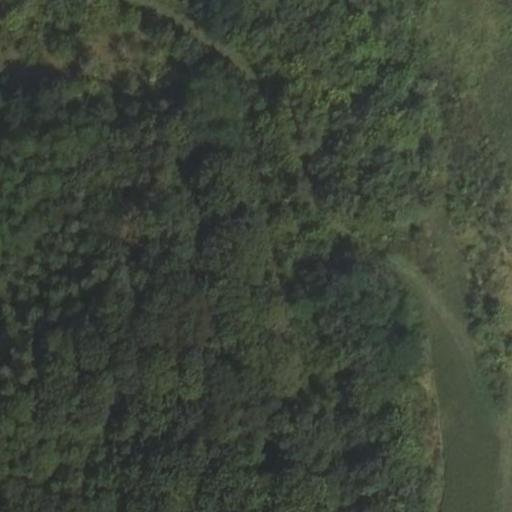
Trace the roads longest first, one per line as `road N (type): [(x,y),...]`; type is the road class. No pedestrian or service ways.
road 1 (track): [(148,0),(244,69),(332,236),(410,264),(457,317),(511,473)]
road 2 (track): [(0,126),(34,88),(105,37),(171,14)]
